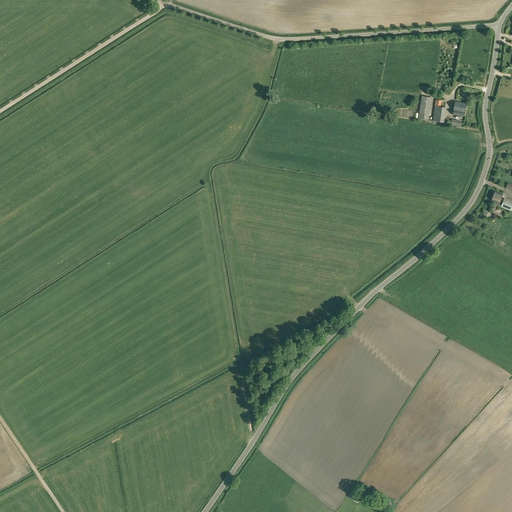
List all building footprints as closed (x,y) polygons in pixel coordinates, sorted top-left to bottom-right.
[(429,120),(432,97),(422,96),(418,118),(429,120)] [(436,98),(435,105),(433,121),(444,122),(447,107),(443,107),(444,100),(436,98)] [(464,116),(466,103),(455,101),(454,109),(453,114),(464,116)] [(501,206),(502,203),(500,202),(503,194),(495,191),(493,192),(493,193),(494,195),(492,200),(494,201),(494,202),(495,203),(495,204),(501,206)] [(511,210),(511,208),(511,201),(504,198),(502,203),(501,206),(511,210)]
